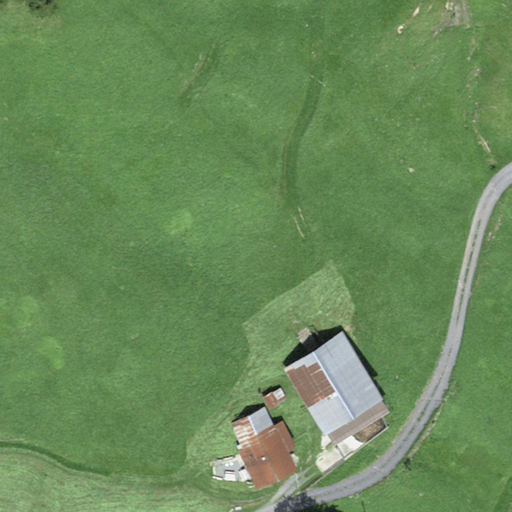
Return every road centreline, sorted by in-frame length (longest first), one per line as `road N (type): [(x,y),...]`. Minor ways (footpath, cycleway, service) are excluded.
road 1 (track): [(320,464),(286,488),(229,496),(197,477),(195,456),(302,291),(309,243),(288,169),(313,90),(320,0)]
road 2 (unclassified): [(276,511),(373,475),(409,434),(447,361),(481,216),(494,187),(511,172)]
road 3 (track): [(197,477),(146,484),(0,447)]
